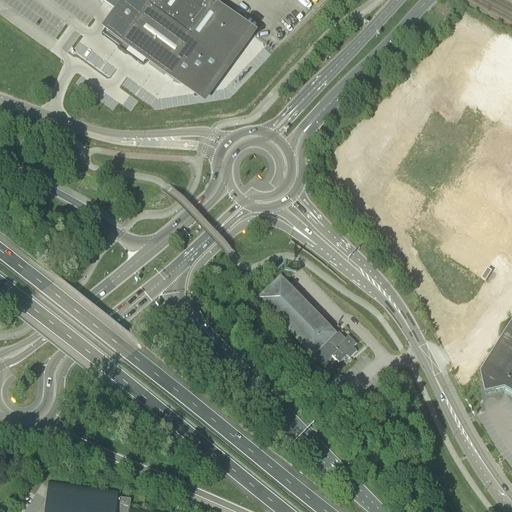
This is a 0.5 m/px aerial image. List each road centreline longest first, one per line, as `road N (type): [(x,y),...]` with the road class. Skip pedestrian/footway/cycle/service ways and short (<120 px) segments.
road 1 (motorway): [(299,490),(0,251)]
road 2 (trunk): [(0,284),(285,511)]
road 3 (tertiary): [(511,504),(453,416),(408,327),(365,276)]
road 4 (trunk): [(377,511),(214,345)]
road 5 (trunk): [(214,345),(192,302),(200,263),(255,221),(318,241)]
road 6 (trunk): [(37,427),(243,511)]
road 7 (motorway): [(155,244),(131,242),(0,163)]
road 8 (primary): [(309,125),(427,0)]
road 9 (unclassified): [(148,139),(88,131),(0,101)]
road 10 (primary): [(155,244),(36,340)]
road 11 (primary): [(397,0),(296,107)]
road 12 (primary): [(76,348),(176,268)]
road 13 (primary): [(2,410),(19,419),(39,412),(51,365),(76,348)]
